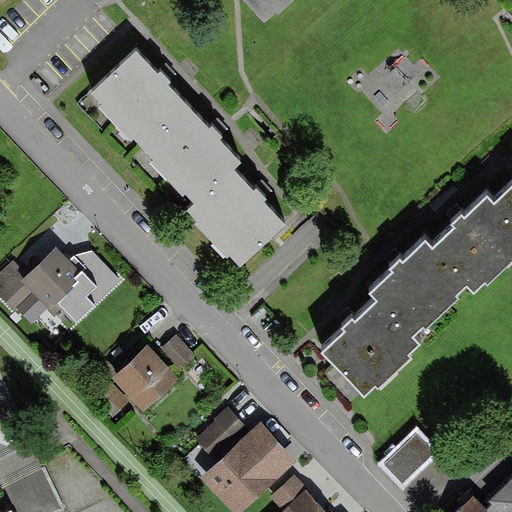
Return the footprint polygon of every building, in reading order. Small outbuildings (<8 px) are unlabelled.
[(253,0),(265,13),(278,0),(253,0)] [(90,88),(142,142),(187,99),(166,77),(168,74),(160,65),(157,68),(135,46),(90,88)] [(210,124),(187,99),(142,142),(195,198),(232,162),(240,155),(219,133),(221,131),(212,122),(210,124)] [(254,186),(232,162),(195,198),(187,203),(240,259),(285,217),(263,194),(266,191),(258,182),(254,186)] [(511,177),(494,194),(511,213),(511,177)] [(474,283),(511,247),(511,213),(494,194),(488,188),(466,209),(463,205),(451,215),(454,218),(433,239),(467,275),(474,283)] [(413,327),(467,275),(433,239),(427,232),(405,253),(401,249),(391,259),(394,262),(371,283),(378,290),(413,327)] [(27,267),(16,255),(0,270),(0,289),(14,305),(18,301),(34,319),(51,303),(54,307),(90,274),(57,239),(27,267)] [(420,335),(413,327),(378,290),(355,311),(353,309),(342,319),(346,323),(324,343),(365,387),(420,335)] [(176,332),(163,344),(183,364),(195,352),(176,332)] [(146,338),(113,369),(144,402),(178,372),(146,338)] [(94,393),(114,413),(130,397),(110,377),(94,393)] [(247,425),(229,405),(217,415),(219,417),(199,435),(216,454),(247,425)] [(216,454),(201,468),(236,508),(298,453),(262,412),(247,425),(216,454)] [(385,460),(402,477),(434,447),(417,430),(385,460)] [(511,511),(511,471),(489,493),(493,497),(508,511),(511,511)] [(332,511),(296,472),(273,492),(286,507),(280,511),(332,511)] [(0,511),(22,511),(23,511),(22,511),(16,511),(0,475),(0,511)] [(473,489),(448,511),(508,511),(493,497),(487,503),(473,489)]
